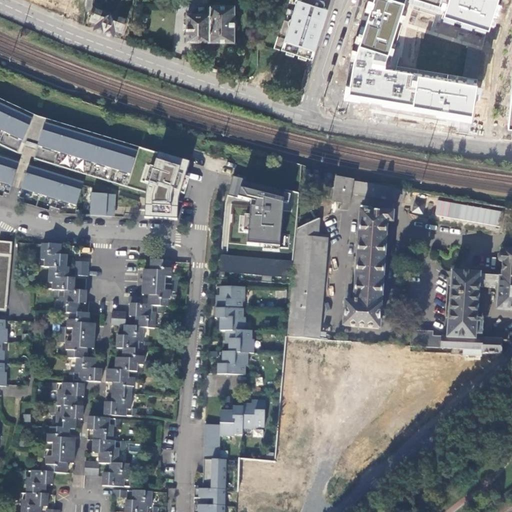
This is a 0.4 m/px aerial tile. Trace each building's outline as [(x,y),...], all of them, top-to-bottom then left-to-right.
[(307,0),(307,1),(302,0),(300,0),(300,1),(323,8),(324,6),(325,6),(325,5),(326,4),(326,2),(325,0),(323,0),(307,0)] [(496,3),(496,0),(373,0),(353,65),(349,87),(346,87),(345,101),(472,125),(478,80),(397,65),(389,64),(409,9),(435,17),(443,22),(487,35),(496,3)] [(310,61),(327,8),(323,8),(300,1),(283,53),(310,61)] [(211,14),(210,41),(234,41),(234,5),(211,5),(211,14)] [(103,33),(111,12),(94,6),(89,20),(96,23),(93,29),(103,33)] [(103,33),(113,36),(116,30),(122,32),(127,18),(111,12),(103,33)] [(187,14),(187,41),(210,41),(211,14),(187,14)] [(37,115),(0,98),(0,145),(21,154),(37,115)] [(139,148),(44,121),(34,157),(127,187),(139,148)] [(19,159),(0,153),(0,182),(11,186),(19,159)] [(190,162),(158,153),(146,193),(145,218),(179,220),(179,197),(184,199),(190,177),(187,175),(190,162)] [(84,179),(28,163),(22,189),(77,206),(84,179)] [(285,189),(233,176),(228,196),(251,201),(250,216),(245,215),(243,232),(248,233),(248,245),(264,246),(263,251),(280,252),(284,203),(289,203),(290,195),(284,193),(285,189)] [(353,180),(337,177),(333,199),(350,203),(351,195),(353,180)] [(351,195),(404,205),(407,190),(353,180),(351,195)] [(115,192),(92,190),(91,215),(115,217),(115,192)] [(437,202),(435,217),(500,224),(502,209),(437,202)] [(345,326),(379,328),(387,221),(392,221),(393,213),(361,211),(355,303),(346,302),(345,326)] [(317,237),(319,218),(298,228),(288,336),(319,339),(327,238),(317,237)] [(12,240),(0,238),(0,309),(6,310),(12,240)] [(78,380),(100,382),(100,371),(93,370),(94,359),(86,359),(86,347),(93,347),(95,326),(88,326),(88,315),(78,314),(78,303),(84,303),(85,292),(72,291),(73,280),(66,279),(67,268),(65,268),(66,256),(59,256),(59,244),(42,243),(41,259),(46,259),(45,266),(49,267),(48,282),(52,282),(51,289),(54,290),(54,298),(59,298),(59,290),(65,290),(65,298),(60,298),(59,312),(70,313),(69,320),(67,320),(67,327),(73,328),(72,343),(65,343),(65,350),(67,350),(67,358),(76,358),(75,373),(79,373),(78,380)] [(411,331),(410,347),(464,349),(481,350),(482,339),(474,339),(478,287),(495,288),(495,283),(500,283),(498,309),(511,309),(511,250),(504,250),(504,255),(501,255),(500,255),(499,256),(498,257),(498,258),(498,260),(499,261),(501,261),(503,261),(502,277),(480,275),(480,274),(454,272),(448,337),(432,336),(432,332),(411,331)] [(292,262),(221,256),(220,267),(232,268),(231,273),(256,275),(256,270),(279,272),(278,277),(291,279),(292,262)] [(169,262),(151,261),(150,271),(143,271),(142,293),(149,294),(148,305),(142,305),(142,298),(129,296),(128,304),(131,304),(130,313),(137,314),(136,328),(125,327),(124,338),(117,338),(117,348),(124,349),(123,359),(115,359),(115,371),(106,370),(106,381),(113,382),(111,404),(104,404),(104,415),(125,416),(125,409),(129,409),(131,387),(132,387),(133,379),(127,378),(128,372),(136,372),(137,365),(142,365),(143,357),(140,357),(141,350),(137,350),(137,343),(142,344),(143,328),(154,329),(155,313),(151,313),(151,306),(157,306),(157,314),(161,314),(162,306),(166,307),(167,299),(169,299),(169,291),(163,291),(164,276),(169,277),(170,269),(168,269),(169,262)] [(74,276),(87,277),(88,263),(74,262),(74,276)] [(245,301),(245,287),(220,287),(220,300),(216,300),(216,318),(220,318),(220,332),(226,332),(226,340),(229,340),(229,354),(223,354),(223,367),(218,367),(218,375),(244,375),(244,367),(247,367),(247,353),(253,353),(253,340),(252,340),(252,332),(245,332),(245,319),(243,319),(243,301),(245,301)] [(111,326),(125,327),(126,312),(111,311),(111,326)] [(511,340),(511,333),(490,332),(490,340),(501,340),(501,342),(509,342),(511,340)] [(500,354),(501,342),(501,340),(490,340),(482,339),(481,350),(464,349),(463,355),(460,354),(460,360),(465,361),(491,362),(500,354)] [(39,511),(40,506),(47,506),(48,495),(46,495),(46,483),(53,484),(54,472),(66,473),(67,463),(74,463),(75,440),(69,440),(69,429),(75,429),(75,418),(81,418),(82,407),(76,407),(77,396),(82,396),(83,385),(62,384),(62,391),(58,391),(57,406),(61,406),(60,413),(57,413),(56,428),(51,427),(51,435),(49,434),(48,443),(54,443),(53,457),(47,457),(47,465),(49,465),(48,472),(33,471),(32,479),(28,478),(27,500),(23,500),(22,511),(39,511)] [(195,490),(194,499),(208,499),(208,506),(194,506),(193,511),(225,511),(226,461),(220,461),(220,436),(233,437),(233,434),(242,434),(242,428),(254,428),(254,426),(263,426),(264,401),(255,400),(255,405),(242,404),(242,407),(234,407),(234,412),(221,412),(221,425),(205,425),(204,490),(195,490)] [(101,451),(100,462),(112,463),(112,475),(104,474),(104,485),(124,487),(124,479),(128,479),(129,464),(119,463),(119,448),(116,447),(116,441),(112,440),(113,426),(109,425),(109,418),(89,417),(88,427),(96,428),(94,450),(101,451)] [(349,482),(372,464),(357,445),(334,463),(349,482)] [(99,475),(100,462),(86,461),(85,475),(99,475)] [(113,497),(127,498),(127,491),(114,490),(113,497)] [(147,511),(148,506),(151,507),(152,492),(134,491),(133,504),(127,504),(126,511),(147,511)]
